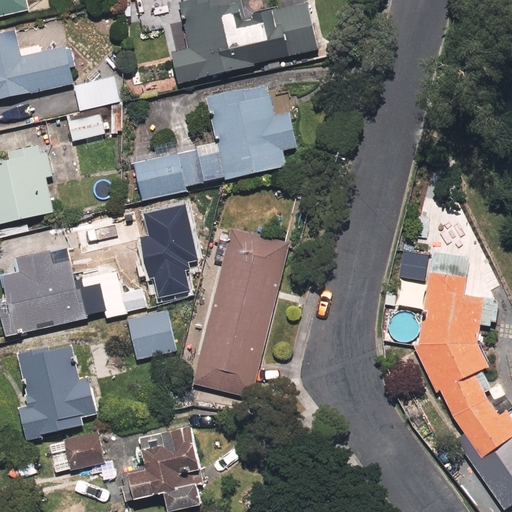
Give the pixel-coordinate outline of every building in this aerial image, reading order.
[(29,0),(0,0),(0,11),(30,3),(29,0)] [(235,28),(233,18),(228,0),(190,0),(176,4),(185,45),(165,49),(173,83),(317,49),(306,1),(253,13),(255,24),(235,28)] [(14,28),(0,31),(0,99),(70,85),(61,46),(20,54),(14,28)] [(117,76),(70,85),(74,111),(121,103),(117,76)] [(207,97),(217,144),(132,162),(140,201),(291,170),(287,151),(300,149),(292,111),(279,114),(272,83),(207,97)] [(107,111),(64,119),(69,144),(111,137),(107,111)] [(0,224),(57,212),(50,176),(57,175),(50,142),(43,144),(0,152),(0,224)] [(130,206),(65,221),(73,258),(138,244),(130,206)] [(209,261),(220,265),(186,385),(248,402),(291,248),(230,231),(227,242),(216,239),(209,261)] [(0,327),(2,337),(103,314),(104,318),(124,313),(123,309),(113,267),(74,276),(67,247),(10,260),(12,271),(0,274),(0,327)] [(511,433),(474,372),(479,369),(473,359),(486,283),(428,272),(414,348),(482,459),(511,440),(511,433)] [(177,357),(166,308),(125,318),(136,366),(177,357)] [(72,344),(21,352),(28,403),(16,405),(21,438),(85,428),(83,415),(99,412),(94,375),(77,378),(72,344)] [(119,474),(123,504),(154,500),(155,511),(157,511),(198,506),(187,424),(157,428),(159,441),(141,443),(145,470),(119,474)] [(48,440),(53,472),(99,464),(94,432),(48,440)]
